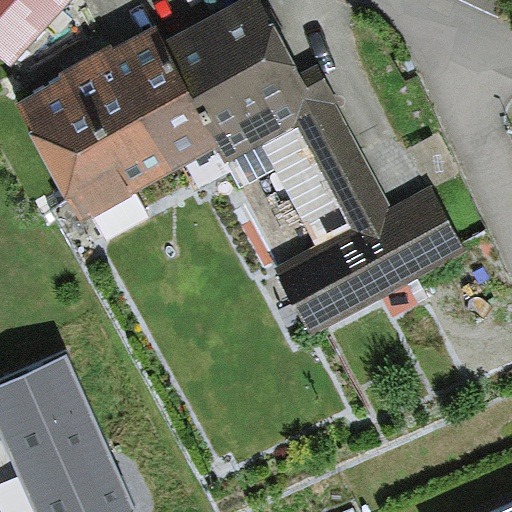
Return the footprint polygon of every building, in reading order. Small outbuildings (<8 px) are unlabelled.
[(62,0),(0,0),(0,45),(11,55),(62,0)] [(270,0),(224,0),(165,30),(220,137),(226,150),(303,111),(359,221),(393,202),(324,68),(309,75),(270,0)] [(17,93),(82,212),(93,206),(107,232),(150,208),(136,183),(220,137),(165,30),(157,17),(17,93)] [(303,111),(226,150),(242,180),(276,163),(317,243),(359,221),(303,111)] [(279,263),(314,329),(470,247),(435,180),(393,202),(359,221),(317,243),(279,263)] [(134,511),(139,500),(70,341),(0,371),(0,418),(40,511),(134,511)] [(511,511),(511,492),(468,511),(511,511)] [(359,511),(355,502),(332,511),(359,511)]
